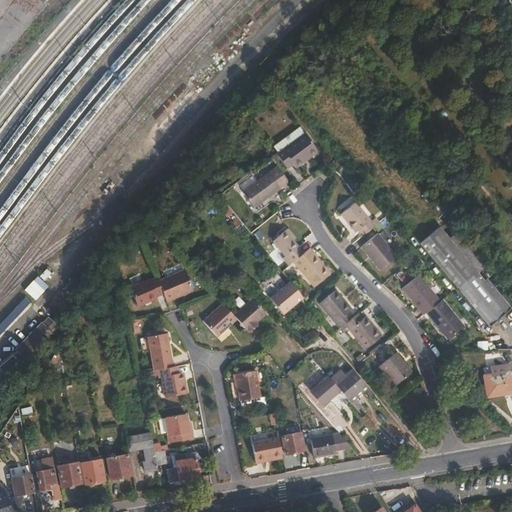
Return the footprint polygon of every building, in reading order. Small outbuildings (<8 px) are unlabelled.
[(278,153),(305,133),(300,127),(273,147),(278,153)] [(276,154),(287,169),(293,164),(296,168),(318,151),(305,133),(278,153),(276,154)] [(278,166),(242,192),(254,208),(289,182),(278,166)] [(408,175),(412,179),(420,173),(416,169),(408,175)] [(435,206),(444,199),(438,192),(429,200),(435,206)] [(435,206),(443,217),(455,207),(447,196),(444,199),(435,206)] [(358,230),(363,236),(373,228),(380,222),(376,217),(371,221),(355,202),(340,214),(355,233),(358,230)] [(385,224),(382,220),(380,222),(373,228),(376,231),(385,224)] [(478,273),(449,238),(439,227),(420,243),(489,326),(511,308),(487,279),(485,281),(478,273)] [(293,262),(304,253),(293,240),(296,238),(288,228),(272,241),(285,256),(282,259),(288,266),(293,262)] [(378,233),(361,247),(380,270),(397,257),(378,233)] [(456,233),(449,238),(478,273),(485,268),(456,233)] [(331,273),(310,248),(304,253),(293,262),(313,287),(331,273)] [(164,294),(167,301),(193,290),(184,270),(158,281),(164,294)] [(402,288),(423,315),(426,313),(440,301),(419,274),(402,288)] [(158,281),(157,277),(150,280),(150,279),(130,288),(137,307),(157,298),(157,297),(164,294),(158,281)] [(283,314),(303,298),(290,282),(269,298),(283,314)] [(319,303),(339,328),(344,324),(351,319),(347,314),(352,309),(336,289),(319,303)] [(237,319),(249,333),(256,326),(255,324),(257,322),(266,314),(252,298),(233,315),(237,319)] [(465,327),(443,299),(440,301),(426,313),(448,340),(465,327)] [(233,315),(223,303),(203,321),(217,337),(237,319),(233,315)] [(362,319),(357,313),(351,319),(344,324),(365,350),(382,336),(366,316),(362,319)] [(0,380),(2,379),(1,378),(19,362),(24,358),(27,360),(52,334),(52,333),(58,327),(48,318),(43,324),(41,323),(16,349),(17,351),(13,355),(12,355),(0,365),(0,380)] [(148,337),(154,370),(160,369),(173,367),(167,333),(165,333),(150,336),(148,337)] [(264,350),(263,351),(265,361),(272,360),(264,350)] [(51,372),(62,370),(58,352),(56,351),(49,362),(51,372)] [(396,352),(379,366),(395,386),(412,372),(396,352)] [(361,354),(355,358),(358,362),(364,358),(361,354)] [(178,373),(177,366),(173,367),(160,369),(161,378),(165,398),(187,393),(184,379),(179,380),(178,373)] [(154,370),(153,370),(154,376),(158,376),(158,378),(161,378),(160,369),(154,370)] [(348,400),(366,384),(352,369),(346,375),(341,370),(331,380),(348,400)] [(256,370),(235,374),(240,401),(261,398),(256,370)] [(511,377),(511,371),(483,375),(487,397),(511,393),(511,377)] [(349,401),(348,400),(331,380),(328,377),(311,392),(324,407),(335,399),(341,407),(349,401)] [(351,402),(368,387),(366,384),(348,400),(351,402)] [(190,431),(188,422),(186,413),(164,418),(169,443),(194,439),(192,431),(190,431)] [(126,437),(128,451),(143,449),(145,461),(143,462),(145,472),(157,470),(156,465),(154,452),(150,432),(126,437)] [(301,432),(281,436),(285,454),(304,450),(301,432)] [(334,452),(352,448),(338,433),(310,438),(314,458),(334,454),(334,452)] [(272,460),(282,458),(278,437),(252,443),(255,461),(271,457),(272,460)] [(165,450),(154,452),(156,465),(167,463),(165,450)] [(174,468),(166,469),(169,483),(200,478),(195,452),(172,456),(174,468)] [(127,454),(107,458),(111,480),(131,476),(127,454)] [(91,461),(81,463),(85,484),(105,480),(100,456),(91,458),(91,461)] [(29,461),(35,492),(49,490),(49,485),(50,485),(53,500),(61,499),(58,482),(57,482),(52,457),(29,461)] [(64,465),(57,466),(61,488),(82,484),(78,462),(72,463),(71,459),(63,460),(64,465)] [(31,474),(11,478),(15,496),(35,492),(31,474)] [(0,508),(16,503),(2,485),(0,485),(0,508)]
